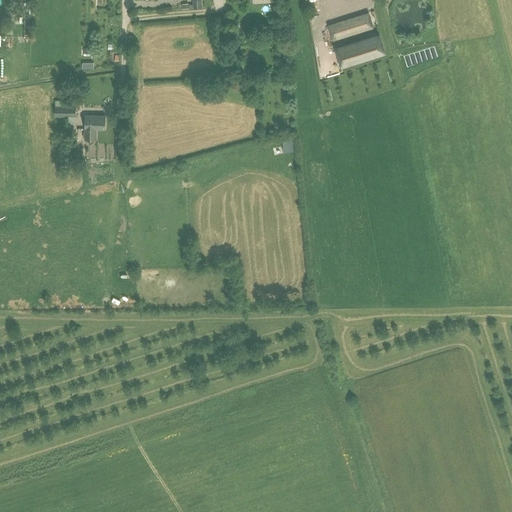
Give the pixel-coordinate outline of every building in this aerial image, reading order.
[(2,9),(5,10),(1,15),(8,20),(12,15),(10,14),(13,9),(6,3),(2,9)] [(368,12),(328,25),(333,39),(373,26),(368,12)] [(379,34),(335,48),(341,66),(385,52),(379,34)] [(56,107),(56,116),(75,117),(76,107),(56,107)] [(86,114),(85,138),(96,139),(96,128),(105,129),(106,115),(86,114)]
